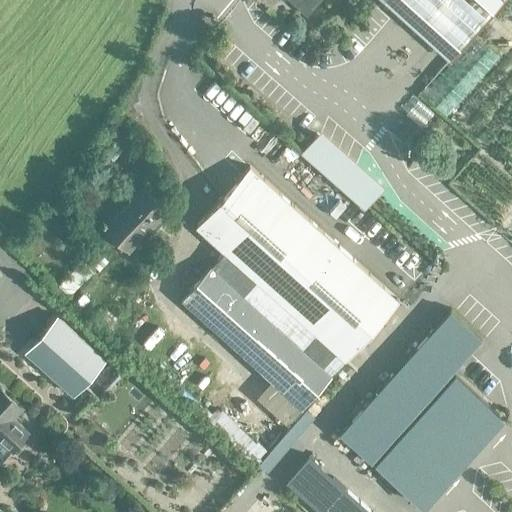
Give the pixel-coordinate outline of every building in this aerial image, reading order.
[(290,0),(307,14),(319,0),(390,0),(451,54),(448,57),(451,59),(505,0),(290,0)] [(322,124),(301,147),(364,204),(385,181),(322,124)] [(303,406),(399,298),(249,164),(196,224),(225,250),(182,298),(303,406)] [(131,249),(150,228),(151,229),(155,228),(161,221),(161,218),(159,217),(169,206),(143,184),(105,227),(131,249)] [(372,458),(447,375),(483,336),(452,307),(341,430),(372,458)] [(57,315),(25,351),(73,393),(105,357),(57,315)] [(0,456),(3,459),(29,429),(14,416),(24,405),(0,383),(0,456)] [(454,383),(447,390),(373,473),(412,507),(419,499),(493,417),(454,383)] [(214,413),(258,453),(265,445),(221,405),(214,413)] [(321,511),(373,511),(308,454),(285,480),(321,511)] [(425,511),(429,508),(419,499),(412,507),(411,509),(415,511),(425,511)]
